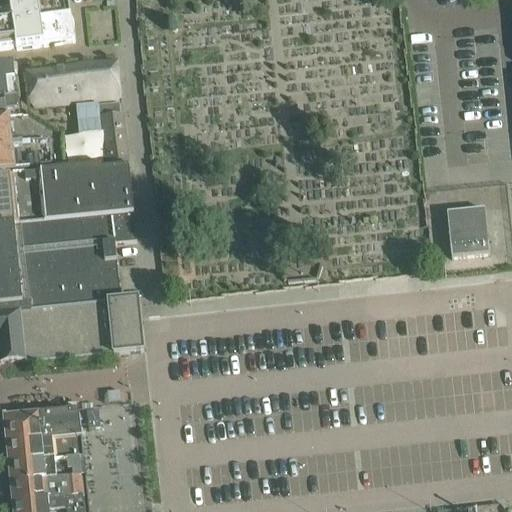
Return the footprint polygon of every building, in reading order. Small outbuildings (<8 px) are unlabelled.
[(0,0),(0,27),(12,26),(10,7),(39,2),(52,0),(0,0)] [(52,0),(39,2),(45,48),(75,43),(74,37),(75,32),(74,27),(72,23),(68,0),(52,0)] [(45,48),(39,2),(10,7),(12,26),(0,27),(0,51),(17,50),(16,51),(45,48)] [(0,103),(19,101),(20,101),(19,91),(8,92),(8,81),(15,81),(13,65),(0,66),(0,103)] [(35,107),(119,100),(116,67),(86,69),(45,75),(43,75),(28,77),(30,102),(35,107)] [(20,114),(19,101),(0,103),(0,120),(7,120),(7,115),(20,114)] [(123,118),(121,119),(120,108),(99,110),(101,121),(103,120),(109,167),(128,165),(123,118)] [(25,118),(7,120),(0,120),(0,173),(52,168),(53,173),(63,171),(60,141),(31,119),(25,119),(25,118)] [(103,167),(63,171),(53,173),(13,177),(13,181),(0,181),(0,231),(134,217),(129,169),(103,171),(103,167)] [(485,211),(447,215),(452,261),(490,257),(485,211)] [(137,245),(134,217),(0,231),(0,316),(44,312),(120,304),(114,247),(137,245)] [(44,312),(0,316),(0,365),(24,363),(25,366),(144,354),(140,320),(139,302),(120,304),(44,312)] [(121,393),(108,394),(109,405),(121,404),(121,393)] [(8,447),(82,440),(79,412),(5,419),(8,447)] [(93,419),(83,420),(84,431),(95,430),(93,419)] [(83,460),(82,440),(8,447),(10,468),(83,460)] [(83,460),(10,468),(12,488),(74,481),(74,476),(85,475),(83,460)] [(82,481),(74,481),(12,488),(14,507),(84,500),(82,481)] [(85,511),(84,500),(14,507),(14,511),(85,511)]
